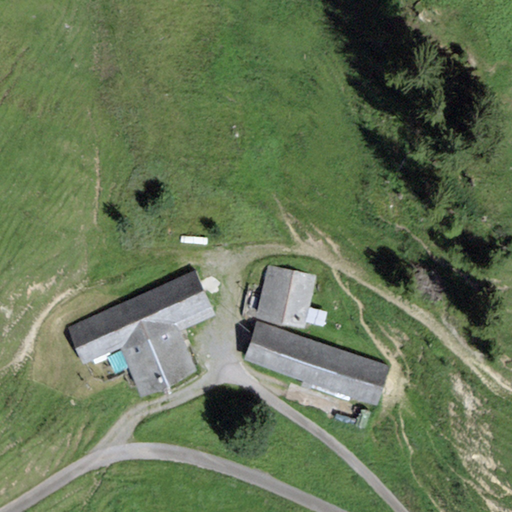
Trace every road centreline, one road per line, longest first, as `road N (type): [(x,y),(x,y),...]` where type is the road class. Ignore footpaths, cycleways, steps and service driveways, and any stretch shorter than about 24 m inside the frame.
road 1 (track): [(99,460),(143,410),(232,378),(347,456),(396,511)]
road 2 (track): [(8,511),(82,467),(143,451),(200,459),(333,511)]
